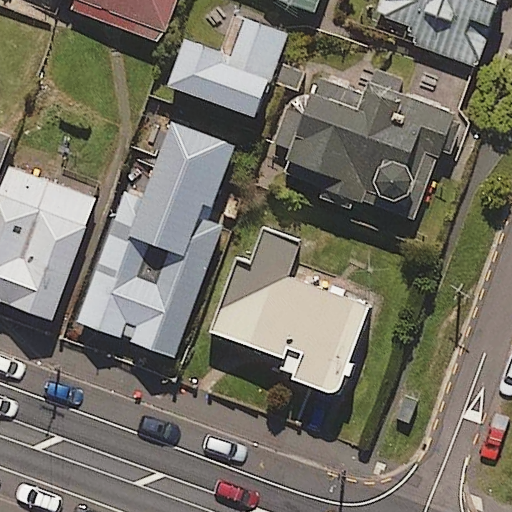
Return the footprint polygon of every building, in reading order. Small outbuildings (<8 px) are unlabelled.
[(174,0),(81,0),(77,13),(160,42),(174,0)] [(278,0),(316,13),(320,0),(278,0)] [(500,0),(387,0),(382,16),(414,27),(409,43),(477,67),(500,0)] [(287,36),(246,21),(233,59),(187,42),(170,87),(257,118),(287,36)] [(293,153),(285,174),(326,188),(322,199),(351,210),(355,199),(417,221),(455,117),(368,86),(364,96),(319,80),(310,107),(291,100),(274,146),(293,153)] [(241,143),(170,118),(144,192),(129,187),(77,331),(177,368),(232,217),(216,212),(241,143)] [(0,167),(10,140),(0,136),(0,167)] [(97,201),(14,169),(0,206),(0,300),(52,320),(97,201)] [(301,245),(265,232),(253,265),(240,261),(215,333),(286,359),(281,374),(339,395),(369,309),(288,280),(301,245)]
